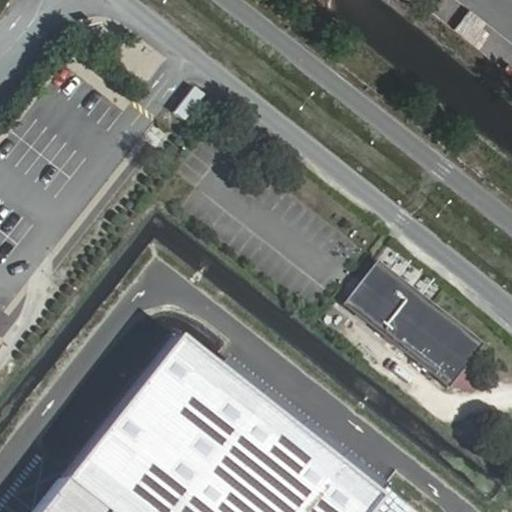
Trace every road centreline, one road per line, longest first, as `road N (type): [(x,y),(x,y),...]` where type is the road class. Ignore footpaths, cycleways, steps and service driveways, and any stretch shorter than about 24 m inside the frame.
road 1 (unclassified): [(127,0),(511,308)]
road 2 (unclassified): [(511,230),(225,0)]
road 3 (track): [(511,395),(442,403),(336,320)]
road 4 (track): [(41,246),(51,289),(0,361)]
